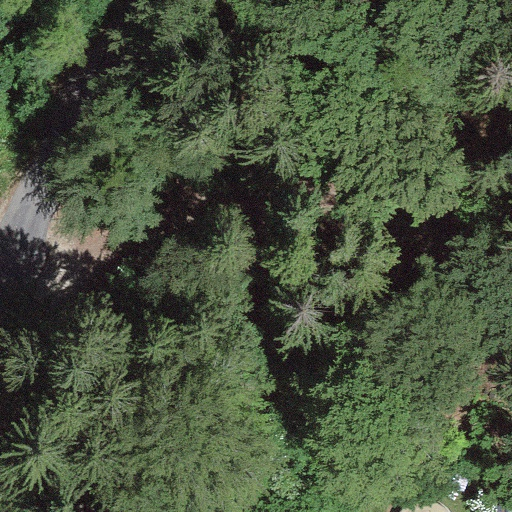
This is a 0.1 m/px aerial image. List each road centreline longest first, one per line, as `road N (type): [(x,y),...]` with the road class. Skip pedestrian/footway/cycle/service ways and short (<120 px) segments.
road 1 (track): [(0,324),(60,292),(297,204),(511,251)]
road 2 (unclassified): [(0,283),(57,145),(154,0)]
